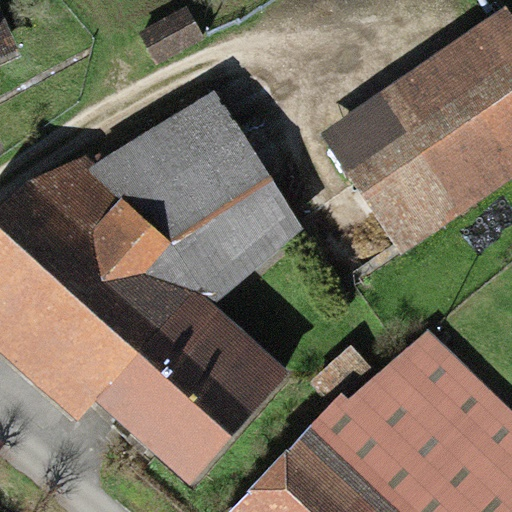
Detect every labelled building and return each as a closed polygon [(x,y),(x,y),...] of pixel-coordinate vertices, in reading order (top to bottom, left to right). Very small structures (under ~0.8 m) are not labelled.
[(177,21),(132,47),(149,77),(194,51),(177,21)] [(511,39),(503,27),(323,148),(400,261),(511,185),(511,39)] [(210,107),(79,186),(157,272),(143,292),(186,304),(205,323),(295,240),(210,107)] [(73,180),(18,203),(160,339),(190,309),(186,304),(143,292),(157,272),(79,186),(73,180)] [(18,203),(0,221),(0,363),(71,432),(94,408),(160,339),(18,203)] [(160,339),(94,408),(186,496),(281,396),(205,323),(190,309),(160,339)] [(343,410),(307,448),(373,511),(511,511),(511,427),(423,343),(351,418),(343,410)] [(347,357),(305,399),(326,420),(368,378),(347,357)] [(373,511),(307,448),(245,511),(373,511)]
